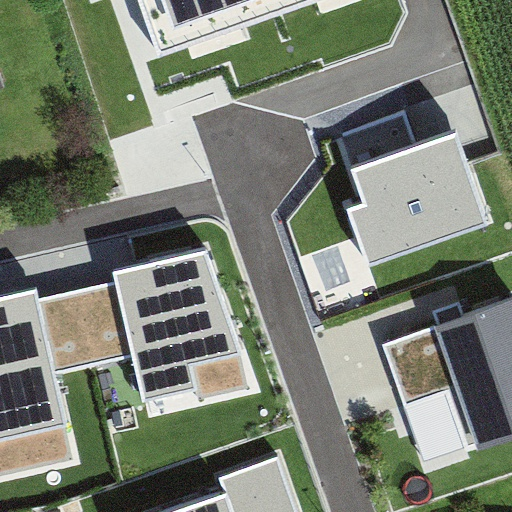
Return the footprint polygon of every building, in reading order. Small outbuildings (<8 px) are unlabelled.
[(309,0),(146,0),(164,51),(309,0)] [(455,131),(352,169),(365,205),(350,210),(371,267),(490,224),(455,131)] [(244,353),(207,249),(114,272),(117,285),(135,358),(146,405),(198,390),(193,368),(244,353)] [(117,285),(40,301),(56,376),(135,358),(117,285)] [(37,286),(0,294),(0,444),(68,430),(56,376),(40,301),(37,286)] [(511,436),(511,297),(384,342),(427,466),(511,436)] [(300,511),(279,454),(218,477),(225,493),(173,511),(300,511)]
